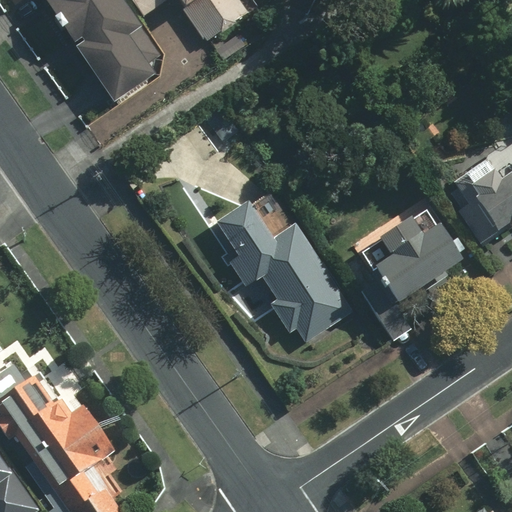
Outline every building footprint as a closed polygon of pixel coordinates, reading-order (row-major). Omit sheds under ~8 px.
[(182,90),(222,63),(213,50),(253,22),(242,7),(251,0),(47,0),(119,104),(161,75),(159,72),(166,67),(182,90)] [(511,148),(448,193),(488,250),(511,233),(511,148)] [(357,316),(277,193),(215,233),(251,290),(267,279),(282,303),(274,308),(293,337),(302,331),(311,345),(357,316)] [(475,258),(437,204),(345,268),(397,342),(416,328),(402,309),(475,258)] [(25,368),(0,384),(0,443),(45,511),(125,511),(99,472),(119,458),(85,408),(76,414),(70,405),(56,415),(25,368)] [(41,511),(0,455),(0,511),(41,511)]
